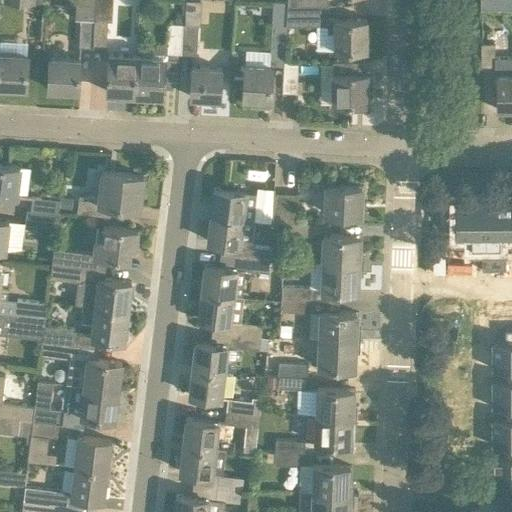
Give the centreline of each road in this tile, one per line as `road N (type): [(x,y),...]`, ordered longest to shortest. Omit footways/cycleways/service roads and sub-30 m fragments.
road 1 (residential): [(142,511),(189,138)]
road 2 (residential): [(392,511),(408,145)]
road 3 (residential): [(408,145),(189,138)]
road 4 (residential): [(189,138),(0,126)]
road 5 (residential): [(408,145),(405,0)]
